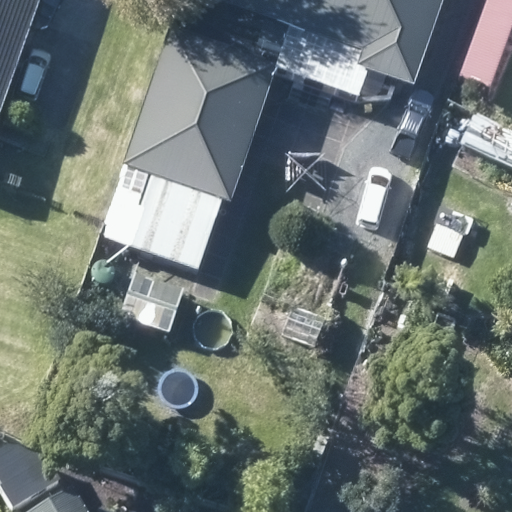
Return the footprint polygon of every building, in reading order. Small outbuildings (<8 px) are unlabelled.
[(0,0),(0,5),(43,20),(49,0),(0,0)] [(229,0),(226,12),(262,26),(273,29),(266,47),(289,55),(295,37),(327,48),(345,54),(371,62),(365,78),(407,94),(422,98),(455,0),(229,0)] [(0,144),(17,94),(43,20),(0,5),(0,144)] [(285,72),(249,61),(177,36),(130,177),(238,213),(276,99),(282,81),(285,72)] [(456,149),(511,173),(511,138),(470,120),(456,149)] [(191,295),(134,274),(121,306),(178,328),(191,295)] [(287,339),(318,348),(324,329),(293,318),(287,339)] [(3,490),(15,511),(24,511),(47,498),(31,473),(3,490)] [(85,511),(78,499),(56,511),(85,511)]
